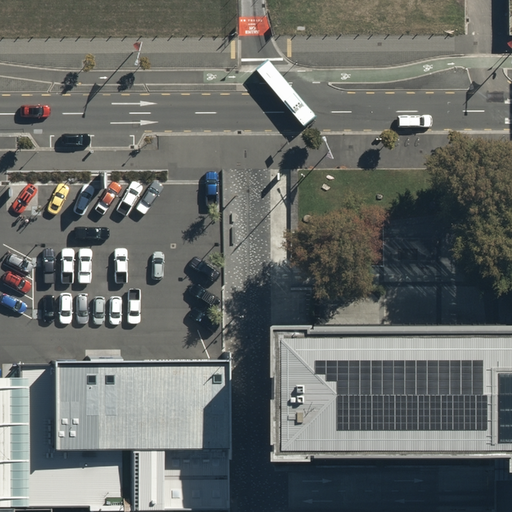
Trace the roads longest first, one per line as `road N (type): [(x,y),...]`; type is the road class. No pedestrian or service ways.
road 1 (residential): [(252,112),(256,511)]
road 2 (secondary): [(252,112),(511,110)]
road 3 (secondary): [(0,113),(252,112)]
